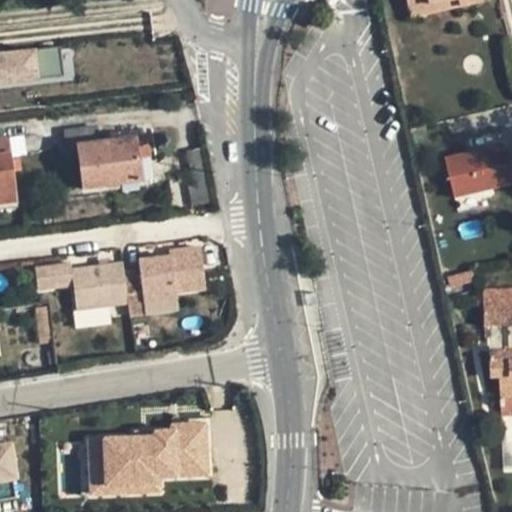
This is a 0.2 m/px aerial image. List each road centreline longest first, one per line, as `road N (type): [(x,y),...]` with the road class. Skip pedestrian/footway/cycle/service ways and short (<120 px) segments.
road 1 (residential): [(0,398),(281,357)]
road 2 (tertiary): [(252,81),(257,219),(281,357)]
road 3 (tertiary): [(281,357),(291,438),(285,511)]
